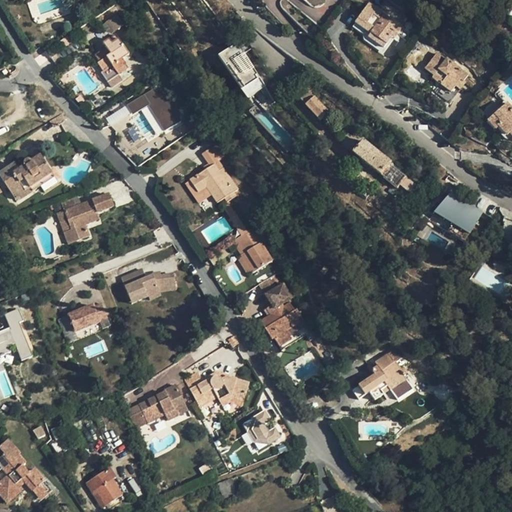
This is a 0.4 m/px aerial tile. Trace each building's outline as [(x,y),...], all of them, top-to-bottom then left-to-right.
[(395,32),(400,24),(389,16),(389,17),(369,3),(355,22),(356,23),(371,33),(368,37),(384,48),(392,36),(387,33),(390,29),(395,32)] [(124,24),(118,13),(107,21),(113,31),(124,24)] [(386,50),(384,48),(368,37),(371,33),(356,23),(354,28),(363,35),(363,37),(364,40),(383,53),(386,50)] [(395,38),(403,26),(400,24),(395,32),(390,29),(387,33),(392,36),(395,38)] [(103,43),(106,48),(107,50),(100,55),(98,53),(95,55),(99,62),(98,63),(104,72),(112,66),(118,75),(128,68),(122,59),(117,51),(124,46),(118,38),(117,39),(115,35),(103,43)] [(236,43),(217,57),(248,99),(265,86),(236,43)] [(129,54),(124,46),(117,51),(122,59),(129,54)] [(464,81),(468,75),(447,59),(446,60),(437,53),(426,69),(434,75),(443,82),(442,85),(439,89),(452,99),(455,95),(451,92),(455,86),(460,89),(465,82),(464,81)] [(301,78),(307,72),(297,63),(291,70),(301,78)] [(107,82),(118,75),(112,66),(104,72),(102,73),(107,82)] [(432,78),(442,85),(443,82),(434,75),(432,78)] [(303,80),(299,85),(305,91),(299,97),(320,120),(328,112),(308,89),(309,87),(303,80)] [(159,85),(126,104),(132,114),(146,106),(161,132),(180,121),(159,85)] [(455,95),(460,89),(455,86),(451,92),(455,95)] [(500,96),(504,100),(508,96),(504,92),(500,96)] [(507,136),(509,134),(511,131),(511,108),(507,103),(490,118),(498,127),(507,136)] [(126,106),(106,116),(110,124),(130,114),(126,106)] [(64,116),(61,114),(50,121),(54,127),(64,120),(64,116)] [(495,130),(498,127),(490,118),(488,121),(495,130)] [(420,187),(362,140),(358,145),(355,142),(350,150),(397,187),(401,183),(414,194),(420,187)] [(190,180),(199,193),(207,188),(212,196),(217,203),(224,198),(227,202),(228,201),(236,196),(233,192),(237,189),(210,148),(203,153),(211,166),(190,180)] [(40,156),(38,152),(29,158),(32,161),(40,156)] [(51,174),(40,156),(32,161),(29,161),(27,161),(25,161),(25,163),(25,165),(24,166),(19,170),(14,163),(0,172),(0,176),(9,191),(27,195),(32,192),(30,188),(51,174)] [(54,178),(51,174),(30,188),(32,192),(54,178)] [(199,204),(204,201),(199,193),(190,180),(185,183),(199,204)] [(199,193),(204,201),(212,196),(207,188),(199,193)] [(20,200),(27,195),(9,191),(14,199),(20,200)] [(69,209),(64,212),(71,230),(64,233),(68,245),(89,237),(84,225),(99,219),(97,213),(114,207),(109,195),(81,205),(69,209)] [(469,235),(481,214),(449,195),(434,214),(469,235)] [(228,201),(247,229),(254,224),(236,196),(228,201)] [(66,200),(69,209),(81,205),(78,197),(66,200)] [(496,214),(475,201),(471,206),(493,219),(496,214)] [(57,215),(64,233),(71,230),(64,212),(57,215)] [(254,224),(247,229),(230,239),(235,247),(239,245),(243,252),(240,254),(252,271),(270,258),(259,240),(264,237),(254,224)] [(235,247),(240,254),(243,252),(239,245),(235,247)] [(246,274),(252,271),(240,254),(235,257),(246,274)] [(495,263),(508,266),(509,259),(497,256),(495,263)] [(143,270),(123,277),(130,297),(137,295),(138,300),(149,297),(159,292),(175,290),(173,274),(162,276),(155,276),(155,275),(147,278),(143,270)] [(29,276),(22,271),(18,276),(25,282),(29,276)] [(275,278),(282,289),(287,287),(280,275),(275,278)] [(264,286),(271,296),(282,289),(275,278),(264,286)] [(282,289),(271,296),(277,307),(276,308),(278,313),(272,317),(270,315),(260,321),(272,340),(274,338),(280,347),(292,339),(286,331),(300,323),(298,319),(302,317),(297,308),(295,310),(290,303),(288,305),(286,302),(297,295),(290,285),(287,287),(282,289)] [(94,304),(70,313),(75,329),(99,321),(99,319),(108,316),(103,303),(95,305),(94,304)] [(269,312),(270,315),(272,317),(278,313),(276,308),(269,312)] [(0,330),(0,355),(16,350),(21,361),(33,356),(16,309),(4,314),(9,327),(0,330)] [(66,334),(74,330),(67,315),(59,319),(66,334)] [(306,331),(300,323),(286,331),(292,339),(306,331)] [(358,386),(359,387),(353,391),(358,399),(369,392),(375,400),(383,394),(381,390),(387,386),(390,390),(406,379),(400,370),(402,369),(397,363),(403,358),(395,348),(390,352),(376,362),(378,366),(371,370),(374,375),(358,386)] [(251,391),(228,382),(223,385),(220,380),(205,387),(204,384),(200,376),(187,382),(198,408),(216,400),(218,403),(219,406),(229,402),(243,407),(251,391)] [(218,379),(204,384),(205,387),(220,380),(223,385),(228,382),(218,379)] [(406,379),(390,390),(393,395),(410,383),(406,379)] [(151,399),(159,418),(164,417),(174,412),(176,419),(188,414),(178,388),(166,392),(167,394),(151,399)] [(159,418),(151,399),(148,401),(154,420),(159,418)] [(200,411),(218,403),(216,400),(198,408),(200,411)] [(135,428),(154,420),(148,401),(128,408),(135,428)] [(240,412),(243,407),(229,402),(219,406),(221,411),(229,408),(240,412)] [(253,441),(258,450),(281,437),(266,409),(242,423),(247,432),(242,435),(248,445),(253,441)] [(166,422),(176,419),(174,412),(164,417),(166,422)] [(45,435),(41,427),(33,431),(38,439),(45,435)] [(0,497),(5,504),(21,491),(16,485),(20,482),(25,482),(33,492),(44,482),(35,470),(29,474),(24,466),(26,464),(19,457),(19,456),(8,441),(0,447),(0,450),(4,456),(0,459),(0,497)] [(111,469),(107,471),(112,480),(116,477),(111,469)] [(122,495),(112,480),(107,471),(91,481),(107,505),(122,495)] [(102,509),(107,505),(91,481),(87,484),(102,509)]
